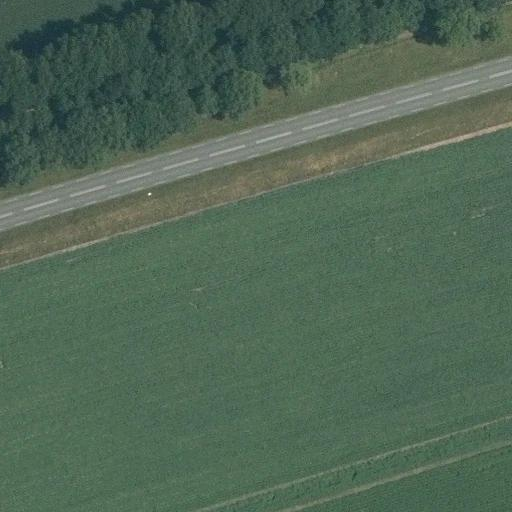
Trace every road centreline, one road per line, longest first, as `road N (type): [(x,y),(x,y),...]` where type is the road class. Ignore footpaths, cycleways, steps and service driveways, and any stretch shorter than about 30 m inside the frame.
road 1 (primary): [(0,220),(511,73)]
road 2 (track): [(0,122),(397,0)]
